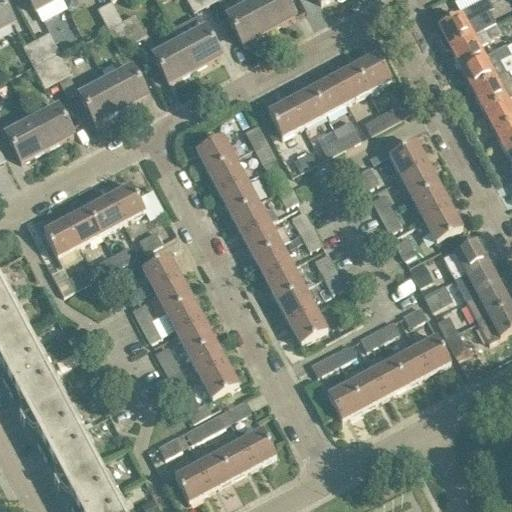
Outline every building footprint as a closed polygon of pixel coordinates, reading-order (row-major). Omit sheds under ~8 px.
[(0,0),(0,35),(14,28),(0,0)] [(62,2),(60,0),(27,0),(36,16),(62,2)] [(209,13),(202,0),(184,0),(195,20),(209,13)] [(202,0),(209,13),(222,5),(219,0),(202,0)] [(269,35),(295,21),(283,0),(250,0),(254,6),(269,35)] [(438,31),(450,53),(496,29),(489,15),(494,13),(488,1),(485,2),(483,0),(463,0),(455,5),(460,16),(459,16),(461,19),(438,31)] [(269,35),(253,6),(227,20),(243,49),(269,35)] [(124,30),(113,9),(98,18),(108,37),(124,30)] [(124,30),(134,51),(148,43),(137,22),(124,30)] [(450,53),(461,74),(485,61),(479,49),(501,38),(496,29),(450,53)] [(124,30),(108,37),(120,58),(134,51),(124,30)] [(206,31),(179,45),(195,75),(221,61),(206,31)] [(60,59),(50,40),(37,47),(47,66),(60,59)] [(195,75),(179,45),(153,59),(169,89),(195,75)] [(511,45),(461,74),(473,95),(507,77),(511,73),(511,45)] [(37,47),(23,55),(33,73),(47,66),(37,47)] [(59,88),(72,81),(60,59),(47,66),(59,88)] [(378,59),(356,71),(370,97),(392,85),(378,59)] [(47,66),(33,73),(45,96),(59,88),(47,66)] [(132,71),(106,85),(121,114),(148,100),(132,71)] [(356,71),(334,82),(348,109),(370,97),(356,71)] [(473,95),(484,117),(507,104),(507,103),(511,100),(511,85),(507,77),(473,95)] [(334,82),(312,94),(326,120),(348,109),(334,82)] [(121,114),(106,85),(80,99),(95,128),(121,114)] [(312,94),(290,106),(304,132),(326,120),(312,94)] [(511,113),(507,104),(484,117),(495,138),(511,128),(511,113)] [(304,132),(290,106),(269,117),(283,144),(304,132)] [(388,132),(405,123),(398,110),(382,119),(388,132)] [(59,111),(33,125),(48,153),(74,139),(59,111)] [(365,128),(372,140),(388,132),(382,119),(365,128)] [(48,153),(33,125),(6,139),(21,167),(48,153)] [(361,146),(351,126),(333,135),(337,143),(344,155),(361,146)] [(267,145),(259,128),(246,135),(255,151),(267,145)] [(511,128),(495,138),(507,159),(511,155),(511,128)] [(197,156),(209,177),(235,163),(223,142),(197,156)] [(322,151),(328,163),(344,155),(337,143),(322,151)] [(255,151),(264,168),(276,161),(267,145),(255,151)] [(390,161),(401,183),(428,169),(416,147),(390,161)] [(294,164),(301,176),(319,166),(312,154),(294,164)] [(209,177),(220,199),(246,185),(235,163),(209,177)] [(401,183),(413,205),(440,191),(428,169),(401,183)] [(271,177),(279,194),(291,188),(283,172),(271,177)] [(359,178),(367,195),(379,189),(370,172),(359,178)] [(220,199),(232,221),(258,207),(246,185),(220,199)] [(291,188),(279,194),(287,210),(299,205),(291,188)] [(132,190),(110,202),(124,228),(146,216),(132,190)] [(413,205),(425,227),(451,213),(440,191),(413,205)] [(385,198),(372,205),(381,222),(393,215),(385,198)] [(110,202),(88,214),(102,240),(124,228),(110,202)] [(232,221),(243,242),(277,224),(271,214),(264,218),(258,207),(232,221)] [(451,213),(425,227),(436,249),(463,234),(451,213)] [(88,214),(66,225),(80,252),(102,240),(88,214)] [(381,222),(390,239),(402,232),(393,215),(381,222)] [(289,238),(292,244),(313,233),(304,217),(292,224),(297,233),(289,238)] [(275,239),(283,235),(277,224),(243,242),(255,264),(281,250),(275,239)] [(80,252),(66,225),(45,237),(58,263),(80,252)] [(304,246),(310,256),(322,249),(313,233),(292,244),(286,248),(290,254),(304,246)] [(140,243),(146,255),(163,247),(157,235),(140,243)] [(424,265),(428,263),(422,251),(414,255),(408,242),(396,248),(409,273),(410,273),(424,265)] [(444,263),(455,284),(489,266),(477,245),(454,257),(454,258),(444,263)] [(130,249),(113,258),(120,270),(136,262),(130,249)] [(255,264),(267,286),(292,272),(281,250),(255,264)] [(120,270),(113,258),(96,266),(103,279),(120,270)] [(327,259),(315,266),(324,283),(336,276),(327,259)] [(144,274),(155,296),(181,282),(169,261),(144,274)] [(410,273),(420,292),(434,285),(424,265),(410,273)] [(455,284),(466,305),(500,287),(489,266),(455,284)] [(52,277),(65,300),(93,285),(86,272),(69,282),(64,271),(52,277)] [(267,286),(278,307),(304,294),(292,272),(267,286)] [(116,282),(127,307),(142,300),(130,275),(116,282)] [(333,299),(345,293),(336,276),(324,283),(333,299)] [(155,296),(167,318),(193,304),(181,282),(155,296)] [(0,284),(0,354),(29,339),(0,284)] [(466,305),(478,327),(511,309),(500,287),(466,305)] [(424,301),(433,317),(453,306),(444,290),(424,301)] [(278,307),(290,329),(315,315),(304,294),(278,307)] [(351,302),(338,309),(347,326),(349,325),(358,320),(360,319),(351,302)] [(167,318),(178,340),(204,326),(193,304),(167,318)] [(511,310),(511,309),(478,327),(489,349),(511,336),(511,310)] [(134,318),(143,334),(155,328),(146,311),(134,318)] [(404,321),(410,333),(428,324),(421,311),(404,321)] [(315,315),(290,329),(302,351),(327,337),(315,315)] [(358,320),(349,325),(354,334),(362,330),(358,320)] [(447,344),(458,338),(449,321),(437,327),(447,344)] [(178,340),(190,361),(216,348),(204,326),(178,340)] [(384,347),(400,338),(394,326),(378,335),(384,347)] [(155,328),(143,334),(151,351),(164,344),(155,328)] [(361,344),(367,356),(384,347),(378,335),(361,344)] [(458,338),(447,344),(449,348),(458,366),(470,359),(458,338)] [(29,339),(0,354),(0,362),(10,381),(4,384),(4,383),(3,383),(7,390),(7,389),(9,393),(9,394),(12,400),(13,400),(12,399),(18,396),(31,421),(63,403),(29,339)] [(437,342),(415,354),(429,380),(451,368),(437,342)] [(190,361),(202,383),(227,369),(216,348),(190,361)] [(341,370),(357,362),(350,349),(334,358),(341,370)] [(156,359),(165,376),(178,370),(169,353),(156,359)] [(415,354),(393,365),(407,392),(429,380),(415,354)] [(311,370),(318,383),(341,370),(334,358),(311,370)] [(393,365),(372,377),(386,403),(407,392),(393,365)] [(227,369),(202,383),(213,405),(239,391),(227,369)] [(178,370),(165,376),(174,393),(186,387),(178,370)] [(372,377),(350,389),(364,415),(386,403),(372,377)] [(364,415),(350,389),(328,400),(342,426),(364,415)] [(191,398),(180,404),(194,430),(212,421),(206,410),(200,413),(191,398)] [(63,403),(31,421),(44,445),(39,448),(38,447),(37,447),(41,454),(42,454),(44,457),(43,458),(46,464),(47,464),(47,463),(52,460),(65,485),(97,467),(63,403)] [(228,417),(234,429),(253,420),(246,407),(228,417)] [(212,442),(231,431),(224,419),(205,430),(212,442)] [(212,442),(205,430),(183,442),(189,454),(212,442)] [(263,435),(241,447),(255,473),(277,461),(263,435)] [(166,467),(189,454),(183,442),(148,460),(157,476),(168,471),(166,467)] [(241,447),(219,459),(233,485),(255,473),(241,447)] [(219,459),(197,470),(211,496),(233,485),(219,459)] [(121,511),(97,467),(65,485),(78,509),(72,511),(71,511),(121,511)] [(211,496),(197,470),(175,482),(189,508),(211,496)] [(142,508),(144,511),(156,511),(152,503),(142,508)]
